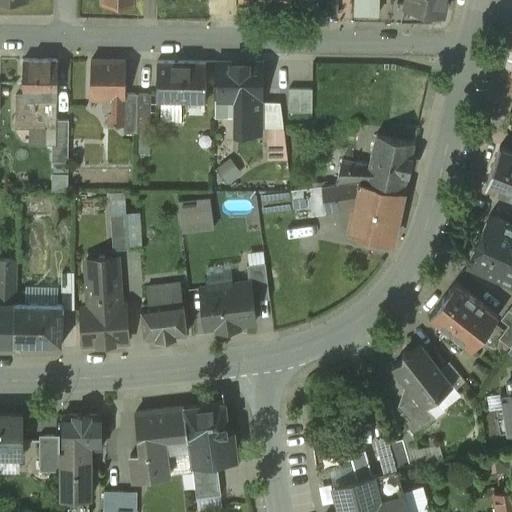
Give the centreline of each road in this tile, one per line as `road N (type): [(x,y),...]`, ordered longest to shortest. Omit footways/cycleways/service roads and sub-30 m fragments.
road 1 (residential): [(468,47),(436,192),(403,273),(337,333),(254,358)]
road 2 (residential): [(468,47),(69,40)]
road 3 (residential): [(254,358),(0,382)]
road 4 (residential): [(254,358),(278,511)]
